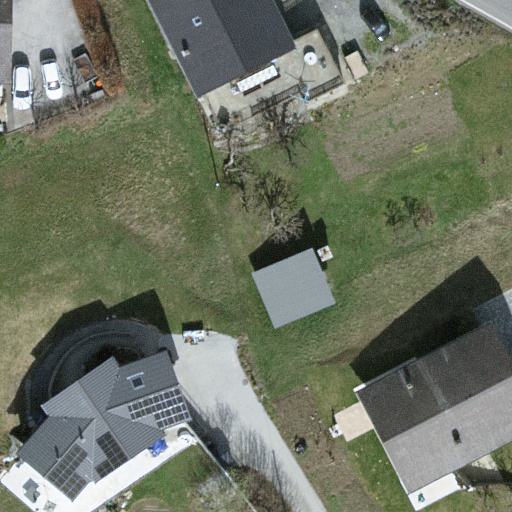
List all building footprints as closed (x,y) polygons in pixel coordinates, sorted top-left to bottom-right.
[(0,0),(0,90),(25,91),(31,0),(0,0)] [(278,0),(159,0),(154,3),(207,100),(305,54),(278,0)] [(317,236),(253,262),(274,316),(339,291),(317,236)] [(511,339),(507,330),(357,398),(418,502),(511,453),(511,339)] [(64,370),(50,412),(55,429),(19,462),(80,510),(95,493),(173,438),(203,423),(181,360),(155,363),(128,333),(85,346),(64,370)]
